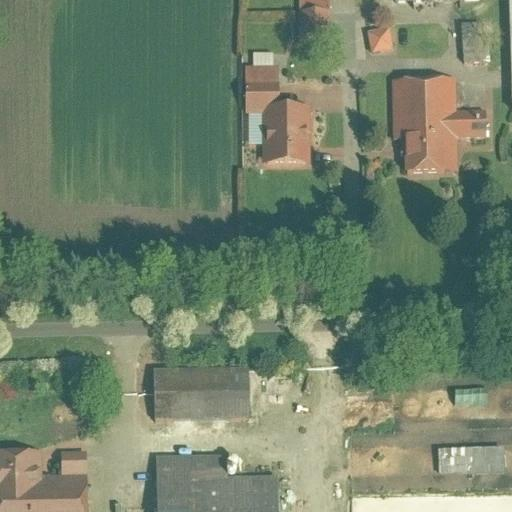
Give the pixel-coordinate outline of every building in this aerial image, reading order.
[(329,0),(298,0),(300,50),(331,49),(329,0)] [(488,65),(486,25),(463,26),(465,66),(488,65)] [(397,53),(395,30),(369,32),(371,55),(397,53)] [(244,115),(278,115),(278,73),(244,73),(244,115)] [(392,146),(403,146),(403,178),(457,178),(456,140),(485,140),(485,116),(456,116),(456,86),(392,86),(392,146)] [(262,139),(261,170),(309,171),(309,115),(278,115),(244,115),(244,138),(262,139)] [(505,450),(438,453),(439,477),(506,474),(505,450)] [(0,496),(4,496),(4,511),(97,511),(97,481),(51,483),(51,455),(0,456),(0,496)] [(94,457),(68,458),(68,478),(95,477),(94,457)] [(231,460),(161,462),(161,511),(284,511),(284,482),(232,483),(231,460)]
